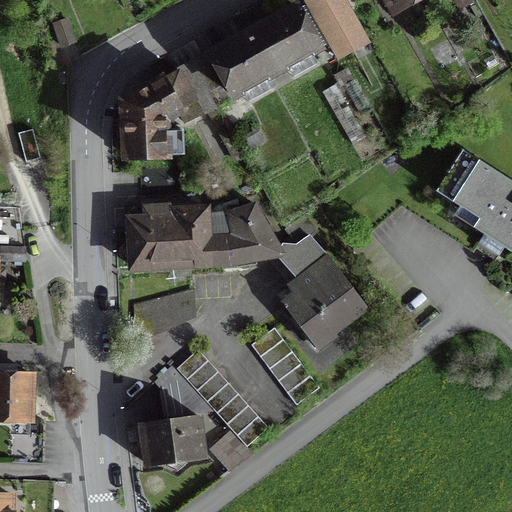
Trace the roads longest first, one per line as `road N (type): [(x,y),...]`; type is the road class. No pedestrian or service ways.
road 1 (residential): [(218,0),(124,51),(91,96),(96,440),(106,511)]
road 2 (residential): [(194,511),(449,322),(483,318),(511,339)]
